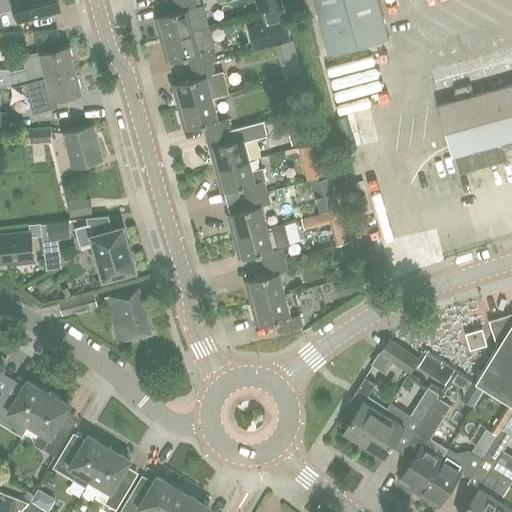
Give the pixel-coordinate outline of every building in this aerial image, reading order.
[(13,0),(19,19),(60,8),(57,0),(13,0)] [(153,15),(159,38),(195,29),(209,25),(203,3),(197,5),(195,0),(168,0),(171,11),(153,15)] [(389,36),(379,0),(315,0),(330,52),(389,36)] [(291,40),(291,38),(284,16),(262,22),(247,26),(254,50),(291,40)] [(195,29),(159,38),(165,61),(184,56),(187,67),(212,60),(209,49),(215,48),(209,25),(195,29)] [(47,75),(76,67),(69,44),(40,52),(43,63),(28,67),(18,70),(21,82),(31,79),(47,75)] [(0,84),(13,84),(21,82),(18,70),(12,71),(11,66),(3,67),(1,52),(0,52),(0,84)] [(489,80),(499,77),(493,54),(483,56),(489,80)] [(223,70),(215,72),(212,60),(187,67),(190,78),(171,83),(177,106),(213,96),(213,97),(229,93),(223,70)] [(53,99),(82,91),(76,67),(47,75),(53,99)] [(471,84),(454,89),(457,99),(438,104),(452,155),(454,155),(459,173),(508,160),(503,141),(511,138),(511,83),(474,94),(471,84)] [(206,134),(230,128),(227,116),(219,118),(213,97),(213,96),(177,106),(183,128),(203,123),(206,134)] [(310,137),(306,120),(289,124),(293,141),(310,137)] [(85,165),(85,162),(104,157),(94,123),(64,131),(73,166),(76,165),(77,167),(85,165)] [(52,140),(52,127),(21,128),(22,142),(52,140)] [(215,168),(250,158),(244,136),(233,139),(230,128),(206,134),(215,168)] [(253,170),(250,158),(215,168),(221,190),(239,186),(242,197),(267,190),(264,181),(266,180),(263,167),(253,170)] [(267,190),(242,197),(245,208),(227,213),(233,235),(268,226),(262,204),(270,202),(267,190)] [(90,197),(68,201),(70,215),(92,212),(90,197)] [(302,218),(305,228),(346,217),(343,207),(302,218)] [(94,242),(104,277),(135,269),(123,226),(93,234),(90,222),(75,226),(80,246),(94,242)] [(268,226),(233,235),(238,258),(257,253),(260,264),(285,258),(287,257),(284,246),(290,245),(284,222),(268,226)] [(0,266),(4,266),(6,262),(34,259),(31,231),(0,234),(0,266)] [(285,258),(260,264),(263,276),(244,280),(250,303),(286,293),(281,271),(288,269),(285,258)] [(118,342),(152,332),(142,296),(139,286),(105,296),(118,342)] [(59,301),(63,314),(98,304),(94,291),(59,301)] [(286,293),(250,303),(256,325),(276,320),(279,331),(303,325),(300,313),(292,315),(286,293)] [(497,346),(476,382),(511,403),(511,312),(489,320),(497,346)] [(465,332),(470,349),(487,344),(482,327),(465,332)] [(381,352),(390,358),(409,371),(418,358),(389,338),(381,352)] [(345,431),(365,443),(384,412),(365,400),(376,383),(365,376),(349,402),(359,408),(345,431)] [(17,415),(30,423),(49,391),(28,378),(16,397),(5,390),(0,398),(0,416),(4,419),(12,423),(17,415)] [(414,379),(402,401),(414,407),(425,385),(414,379)] [(422,421),(438,396),(440,394),(429,387),(411,414),(422,421)] [(49,391),(30,423),(41,430),(34,442),(55,455),(70,429),(59,422),(70,403),(49,391)] [(438,396),(422,421),(416,430),(430,439),(451,405),(438,396)] [(385,456),(404,425),(407,419),(401,415),(404,410),(390,402),(384,412),(365,443),(385,456)] [(483,458),(485,454),(498,435),(486,427),(472,450),(483,458)] [(498,435),(485,454),(496,461),(511,435),(511,432),(503,427),(498,435)] [(79,471),(90,478),(110,445),(89,433),(77,452),(66,445),(53,466),(74,479),(79,471)] [(401,476),(408,480),(413,483),(410,488),(419,494),(447,449),(448,448),(440,443),(436,448),(424,440),(401,476)] [(131,458),(110,445),(90,478),(102,485),(95,496),(116,509),(130,487),(118,480),(131,458)] [(468,461),(467,460),(470,456),(466,453),(460,454),(458,456),(447,449),(419,494),(439,506),(442,502),(468,461)] [(463,511),(491,511),(500,498),(511,481),(511,478),(500,471),(496,476),(489,472),(463,511)] [(163,511),(179,487),(158,474),(145,496),(133,489),(120,511),(121,511),(163,511)] [(208,511),(212,506),(179,487),(163,511),(208,511)] [(0,511),(19,511),(29,501),(0,489),(0,511)] [(511,511),(511,503),(511,505),(500,498),(491,511),(511,511)] [(40,511),(42,511),(30,500),(29,501),(19,511),(40,511)]
